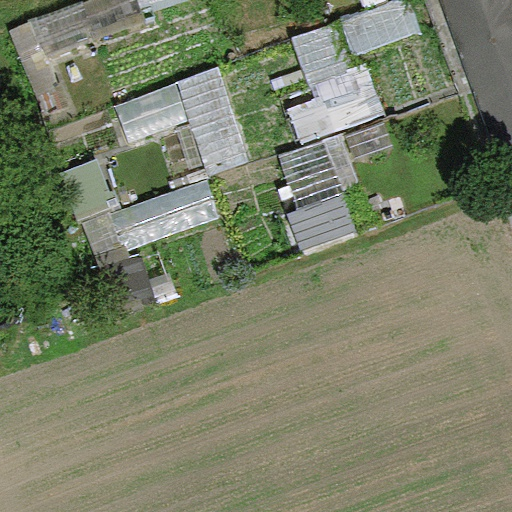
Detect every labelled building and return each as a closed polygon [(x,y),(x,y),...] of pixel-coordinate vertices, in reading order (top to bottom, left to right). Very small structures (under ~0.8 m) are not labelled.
[(85,0),(23,14),(44,110),(63,106),(49,45),(146,23),(140,0),(85,0)] [(388,109),(368,58),(358,62),(340,17),(296,34),(319,94),(292,104),(306,140),(388,109)] [(196,118),(210,171),(253,160),(229,67),(120,95),(130,135),(196,118)] [(312,247),(367,228),(334,134),(280,153),(312,247)] [(112,208),(96,161),(73,168),(102,255),(225,215),(212,175),(112,208)]
